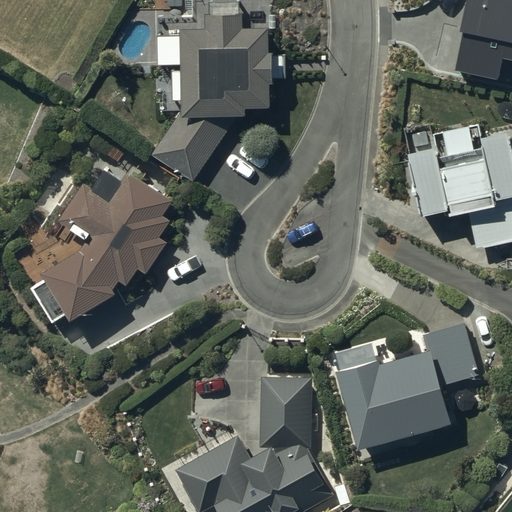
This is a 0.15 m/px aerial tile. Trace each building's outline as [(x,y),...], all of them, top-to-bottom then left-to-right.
[(172,94),(183,93),(183,105),(152,148),(192,177),(245,104),(247,104),(246,98),(271,97),(270,74),(286,74),(285,50),(274,50),(274,41),(269,41),(269,28),(274,28),(273,0),(193,0),(194,11),(157,12),(158,58),(172,58),(172,94)] [(511,0),(470,0),(454,74),(501,84),(506,62),(511,63),(511,0)] [(435,137),(409,142),(416,178),(413,179),(413,183),(417,182),(422,207),(450,201),(451,206),(469,202),(477,242),(511,235),(511,138),(508,122),(482,127),(480,119),(433,129),(435,137)] [(150,172),(132,161),(126,171),(128,172),(114,193),(96,181),(98,179),(88,172),(63,208),(75,216),(71,221),(89,233),(84,240),(45,262),(49,271),(51,270),(74,310),(120,285),(117,280),(123,272),(130,277),(141,263),(146,267),(167,237),(159,232),(171,214),(162,208),(173,192),(148,175),(150,172)] [(485,382),(471,326),(428,337),(431,351),(386,363),(385,360),(380,361),(377,350),(342,358),(345,371),(343,371),(363,452),(452,430),(451,424),(455,423),(447,391),(485,382)] [(313,374),(263,372),(262,442),(250,448),(239,429),(179,463),(183,471),(180,472),(202,509),(216,500),(222,511),(293,511),(335,488),(311,446),(313,374)]
